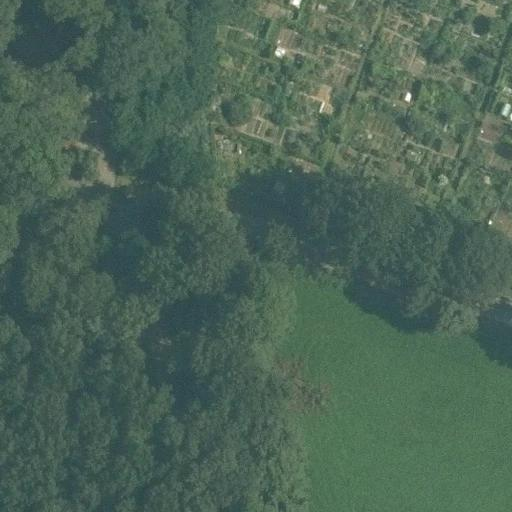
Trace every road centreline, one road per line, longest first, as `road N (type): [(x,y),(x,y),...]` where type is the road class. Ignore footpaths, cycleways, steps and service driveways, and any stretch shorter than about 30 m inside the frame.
road 1 (track): [(248,511),(178,263),(175,195),(137,111),(137,0)]
road 2 (residential): [(511,309),(247,225),(164,209),(121,223)]
road 3 (residential): [(148,309),(112,326),(70,391),(69,451),(81,511)]
road 4 (residential): [(207,511),(148,309)]
road 5 (residential): [(98,201),(107,162),(99,0)]
road 6 (residential): [(98,201),(64,186),(0,129)]
